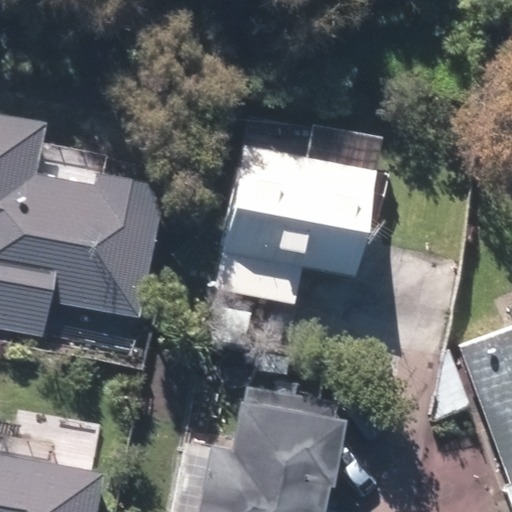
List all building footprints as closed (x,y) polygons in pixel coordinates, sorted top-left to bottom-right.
[(39,124),(0,116),(0,327),(38,335),(45,300),(135,318),(161,185),(92,172),(89,187),(28,175),(39,124)] [(369,170),(238,147),(212,290),(289,304),(296,266),(350,276),(369,170)] [(511,325),(456,347),(508,485),(506,486),(511,502),(511,325)] [(325,486),(337,419),(328,417),(331,401),(243,386),(240,402),(235,401),(226,449),(208,446),(196,511),(316,511),(321,485),(325,486)] [(90,511),(97,472),(0,455),(0,511),(90,511)]
